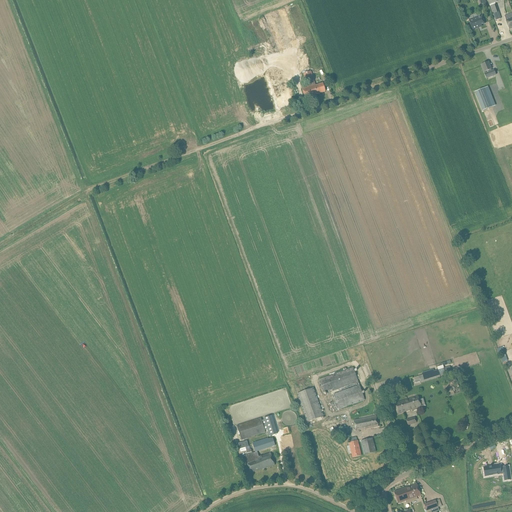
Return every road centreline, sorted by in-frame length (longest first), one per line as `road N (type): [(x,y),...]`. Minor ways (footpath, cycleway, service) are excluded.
road 1 (unclassified): [(260,124),(511,36)]
road 2 (unclassified): [(348,511),(293,490),(239,495),(210,511)]
